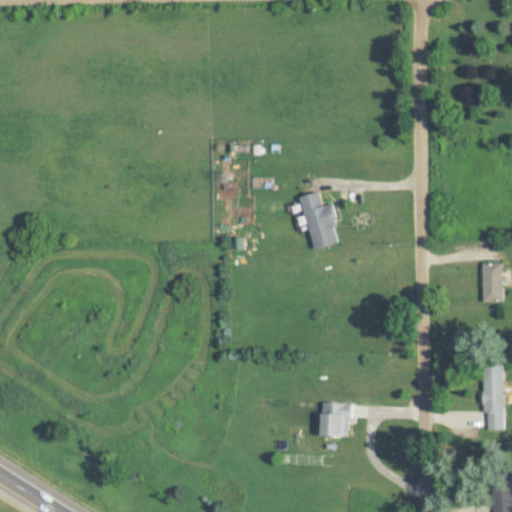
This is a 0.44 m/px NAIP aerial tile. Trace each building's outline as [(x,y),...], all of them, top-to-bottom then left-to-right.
[(331,204),(324,206),(320,191),(301,196),(315,248),(341,242),(331,204)] [(484,302),(504,302),(504,263),(484,263),(484,302)] [(484,363),(484,429),(504,429),(504,363),(484,363)] [(352,402),(322,402),(322,436),(352,436),(352,402)] [(494,511),(511,511),(511,477),(495,478),(494,511)]
